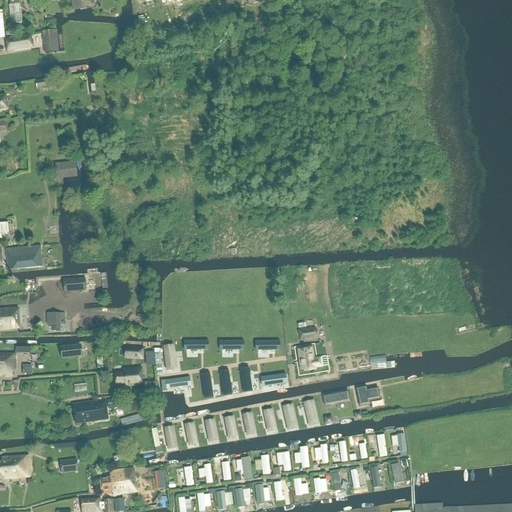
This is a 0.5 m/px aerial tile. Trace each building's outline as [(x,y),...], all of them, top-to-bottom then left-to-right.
[(9,0),(9,5),(11,24),(21,23),(19,0),(9,0)] [(74,14),(82,12),(78,0),(74,0),(70,1),(74,14)] [(58,52),(56,30),(42,32),(44,53),(58,52)] [(5,40),(7,51),(32,47),(32,46),(30,36),(5,40)] [(49,79),(35,82),(36,89),(50,87),(49,79)] [(77,177),(76,175),(75,162),(55,164),(57,187),(63,186),(63,179),(77,177)] [(0,235),(9,235),(8,223),(0,223),(0,235)] [(42,267),(40,246),(6,249),(8,271),(42,267)] [(85,279),(63,281),(64,292),(86,290),(85,279)] [(0,329),(19,328),(17,309),(0,310),(0,329)] [(65,320),(64,313),(51,314),(52,330),(60,330),(60,320),(65,320)] [(298,330),(299,342),(317,339),(315,327),(298,330)] [(294,332),(287,334),(289,343),(297,341),(294,332)] [(208,350),(208,341),(184,342),(183,351),(208,350)] [(280,351),(280,341),(255,342),(255,351),(280,351)] [(244,342),(218,342),(219,351),(244,351),(244,342)] [(61,360),(82,357),(80,344),(60,347),(61,360)] [(176,370),(173,345),(162,346),(166,371),(176,370)] [(312,346),(296,349),(300,372),(302,371),(302,373),(316,371),(316,369),(323,368),(321,357),(314,358),(312,346)] [(124,358),(142,360),(143,349),(125,348),(124,358)] [(162,375),(160,348),(154,349),(156,375),(162,375)] [(0,376),(12,376),(12,370),(15,370),(15,355),(0,354),(0,376)] [(32,364),(22,364),(22,375),(32,375),(32,364)] [(253,392),(248,367),(239,369),(243,394),(253,392)] [(143,386),(141,368),(123,370),(124,373),(115,374),(116,384),(125,383),(125,387),(143,386)] [(232,395),(228,371),(219,372),(223,396),(232,395)] [(213,398),(209,373),(200,375),(204,400),(213,398)] [(285,374),(260,377),(262,387),(287,384),(285,374)] [(191,386),(190,378),(165,381),(166,390),(191,386)] [(355,388),(359,407),(370,405),(369,401),(379,399),(379,395),(377,387),(367,389),(366,386),(355,388)] [(322,396),(324,407),(350,402),(348,391),(322,396)] [(108,410),(124,408),(123,398),(107,400),(108,410)] [(108,420),(105,400),(73,405),(75,424),(108,420)] [(312,401),(303,403),(309,427),(318,425),(312,401)] [(291,405),(282,407),(288,431),(297,429),(291,405)] [(271,410),(264,412),(268,432),(276,431),(271,410)] [(251,413),(243,415),(247,436),(255,434),(251,413)] [(229,439),(237,438),(233,417),(225,419),(229,439)] [(217,441),(213,420),(205,422),(209,442),(217,441)] [(185,425),(189,446),(197,444),(193,424),(185,425)] [(164,429),(168,449),(176,448),(172,427),(164,429)] [(157,428),(151,429),(156,454),(163,452),(161,446),(160,446),(157,428)] [(391,436),(392,447),(398,447),(399,453),(400,453),(400,456),(407,456),(405,433),(397,434),(397,435),(391,436)] [(376,436),(379,458),(387,456),(383,434),(376,436)] [(345,441),(338,442),(341,462),(348,462),(345,441)] [(321,456),(322,463),(328,463),(327,444),(320,445),(320,448),(314,449),(315,457),(321,456)] [(359,444),(361,459),(367,458),(365,444),(359,444)] [(300,453),(294,453),(295,464),(301,463),(302,468),(309,468),(307,446),(300,447),(300,453)] [(276,453),(278,466),(283,465),(284,472),(291,471),(289,452),(282,452),(282,453),(276,453)] [(270,474),(268,455),(261,456),(261,460),(255,460),(256,471),(262,470),(262,475),(270,474)] [(30,477),(28,456),(1,459),(2,461),(0,461),(0,480),(3,481),(3,480),(30,477)] [(241,460),(236,460),(237,471),(240,471),(241,475),(243,475),(244,479),(252,478),(250,457),(241,458),(241,460)] [(78,472),(76,459),(59,462),(61,475),(78,472)] [(229,462),(221,463),(223,481),(231,480),(229,462)] [(205,477),(206,484),(213,483),(210,464),(204,465),(204,468),(198,469),(199,478),(205,477)] [(398,464),(390,466),(394,484),(402,482),(398,464)] [(191,466),(183,468),(186,486),(194,485),(191,466)] [(378,467),(370,468),(373,489),(381,487),(378,467)] [(115,495),(118,495),(138,492),(135,468),(114,471),(110,474),(110,478),(99,479),(102,495),(113,493),(113,497),(115,496),(115,495)] [(166,488),(164,470),(154,472),(156,489),(166,488)] [(356,470),(350,471),(353,489),(360,488),(356,470)] [(338,472),(332,473),(335,491),(341,490),(338,472)] [(300,478),(293,479),(295,496),(303,495),(302,494),(308,494),(307,484),(301,484),(300,478)] [(320,478),(313,479),(315,494),(321,493),(321,492),(327,492),(326,479),(320,480),(320,478)] [(281,482),(273,483),(276,502),(283,501),(281,482)] [(263,484),(255,485),(257,505),(265,504),(265,501),(270,501),(268,488),(263,488),(263,484)] [(242,488),(235,489),(237,508),(245,506),(244,501),(250,500),(249,489),(242,490),(242,488)] [(224,491),(216,492),(218,511),(227,510),(226,506),(233,505),(231,492),(224,493),(224,491)] [(203,493),(197,494),(199,511),(205,511),(205,507),(211,506),(209,494),(203,495),(203,493)] [(184,497),(178,498),(179,511),(185,511),(186,509),(191,509),(190,499),(184,500),(184,497)] [(100,503),(100,499),(81,501),(81,511),(100,511),(100,510),(100,503)] [(113,500),(114,511),(123,511),(125,511),(124,499),(113,500)] [(111,511),(111,500),(103,500),(103,503),(100,503),(100,510),(104,510),(104,511),(111,511)]
